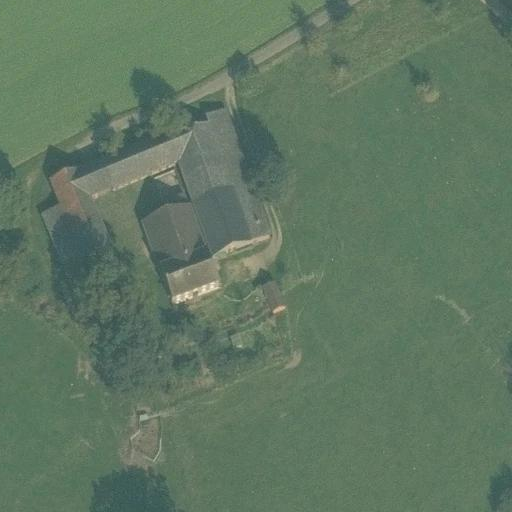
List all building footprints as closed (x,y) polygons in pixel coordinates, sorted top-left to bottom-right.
[(208,127),(251,245),(268,239),(223,112),(205,120),(208,127)] [(170,143),(177,165),(212,260),(251,245),(208,127),(170,143)] [(101,163),(112,192),(177,165),(170,143),(167,135),(101,163)] [(84,170),(96,199),(112,192),(101,163),(84,170)] [(71,239),(100,227),(89,202),(96,199),(84,170),(49,185),(59,210),(71,239)] [(167,216),(188,209),(183,197),(163,204),(167,216)] [(167,216),(141,226),(159,273),(206,256),(188,208),(188,209),(167,216)] [(72,292),(89,286),(90,285),(71,239),(59,210),(40,218),(72,292)] [(6,213),(0,215),(0,225),(10,222),(6,213)] [(100,227),(71,239),(90,285),(119,273),(100,227)] [(171,306),(218,289),(206,256),(159,273),(171,306)] [(262,290),(272,315),(283,310),(273,285),(262,290)] [(89,286),(72,292),(90,336),(107,329),(89,286)]
